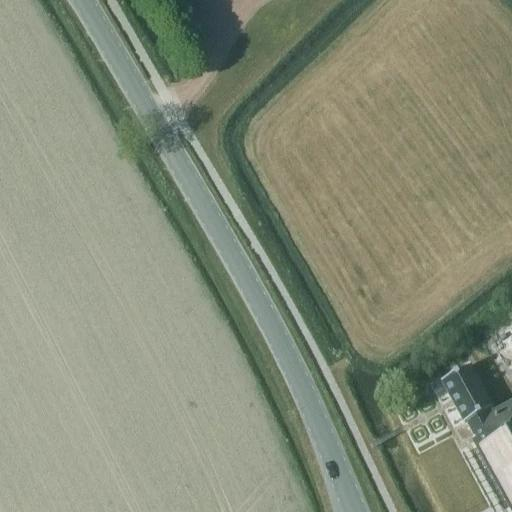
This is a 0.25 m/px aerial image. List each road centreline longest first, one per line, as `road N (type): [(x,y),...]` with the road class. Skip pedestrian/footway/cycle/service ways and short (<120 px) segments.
road 1 (primary): [(352,511),(283,352),(81,0)]
road 2 (track): [(161,135),(245,15),(265,0)]
